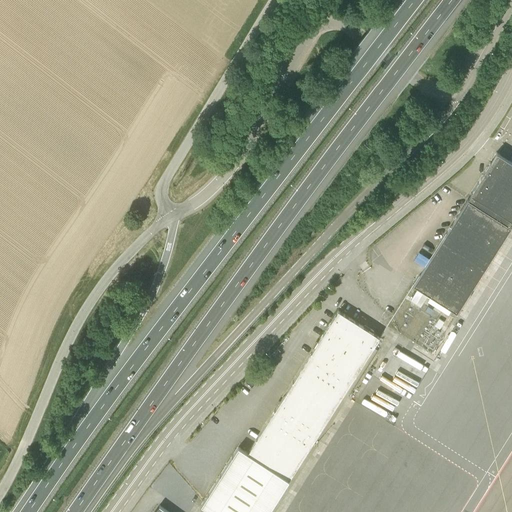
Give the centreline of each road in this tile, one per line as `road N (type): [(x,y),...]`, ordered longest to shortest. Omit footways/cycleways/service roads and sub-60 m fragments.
road 1 (motorway): [(413,0),(29,511)]
road 2 (motorway): [(76,511),(453,0)]
road 3 (tertiary): [(111,511),(174,426),(286,306),(469,138),(511,69)]
road 4 (unclassified): [(0,496),(103,286),(172,216)]
road 5 (unclassified): [(172,216),(234,163),(312,30),(332,22),(363,37)]
road 6 (unclassified): [(172,216),(160,189),(262,0)]
road 7 (unclassified): [(413,76),(436,91),(458,89),(509,0)]
